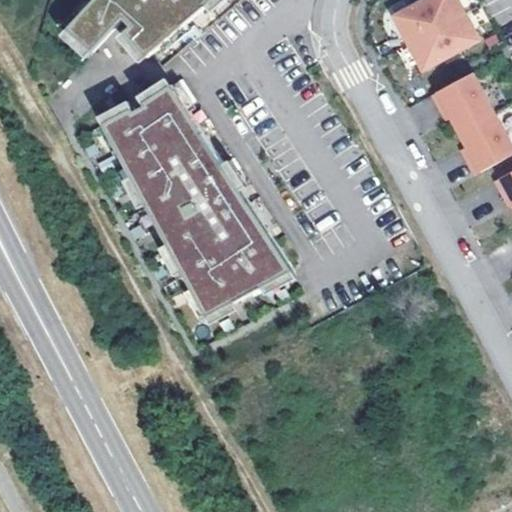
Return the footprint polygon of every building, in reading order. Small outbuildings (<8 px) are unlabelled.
[(98,0),(70,31),(94,54),(127,19),(135,26),(127,34),(149,60),(218,0),(98,0)] [(453,0),(428,0),(391,20),(421,75),(478,45),(453,0)] [(470,78),(434,97),(442,111),(447,108),(451,115),(453,119),(461,134),(497,114),(475,75),(470,78)] [(296,273),(175,86),(146,105),(148,109),(138,114),(135,110),(105,126),(210,320),(296,273)] [(447,108),(442,111),(448,122),(453,119),(451,115),(447,108)] [(511,143),(497,114),(461,134),(469,148),(471,153),(475,160),(470,163),(477,176),(511,157),(511,143)] [(463,151),(470,163),(475,160),(471,153),(469,148),(463,151)] [(511,174),(498,182),(505,196),(511,193),(511,195),(511,174)]
